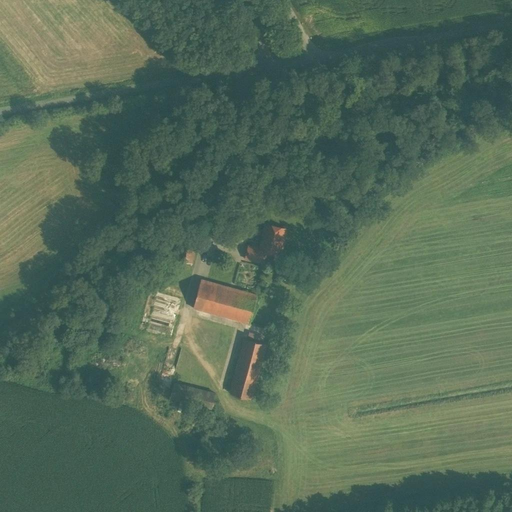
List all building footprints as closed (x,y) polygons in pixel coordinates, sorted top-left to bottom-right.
[(293,230),(271,225),(265,249),(252,246),(248,262),(268,267),(271,253),(286,257),(293,230)] [(196,248),(184,244),(181,256),(193,260),(196,248)] [(265,300),(209,285),(201,313),(257,329),(265,300)] [(186,300),(156,292),(145,335),(175,342),(186,300)] [(275,344),(251,338),(236,397),(259,403),(275,344)] [(213,396),(184,388),(180,403),(209,411),(213,396)]
